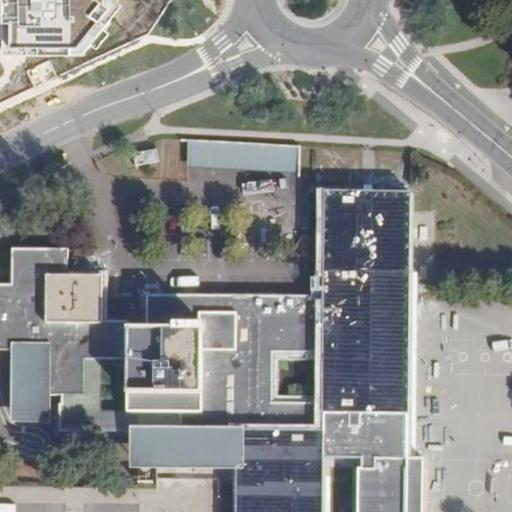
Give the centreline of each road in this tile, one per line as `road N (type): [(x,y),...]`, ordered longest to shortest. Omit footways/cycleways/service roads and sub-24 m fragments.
road 1 (residential): [(0,154),(268,29)]
road 2 (tertiary): [(511,159),(356,28)]
